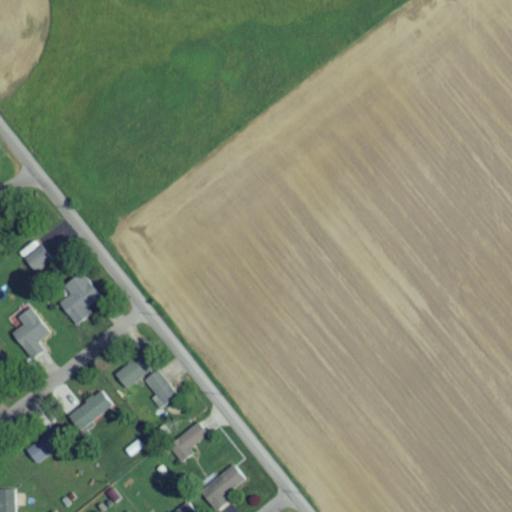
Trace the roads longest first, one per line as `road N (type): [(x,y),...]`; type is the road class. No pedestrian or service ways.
road 1 (residential): [(298,511),(33,179)]
road 2 (residential): [(0,427),(142,313)]
